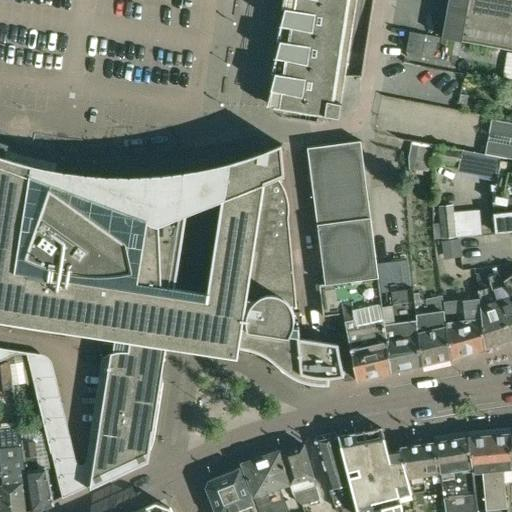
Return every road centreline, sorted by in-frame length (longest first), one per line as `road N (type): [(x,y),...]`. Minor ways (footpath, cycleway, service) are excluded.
road 1 (residential): [(171,470),(313,416),(511,383)]
road 2 (residential): [(195,103),(372,132),(388,0)]
road 3 (residential): [(195,103),(0,74)]
